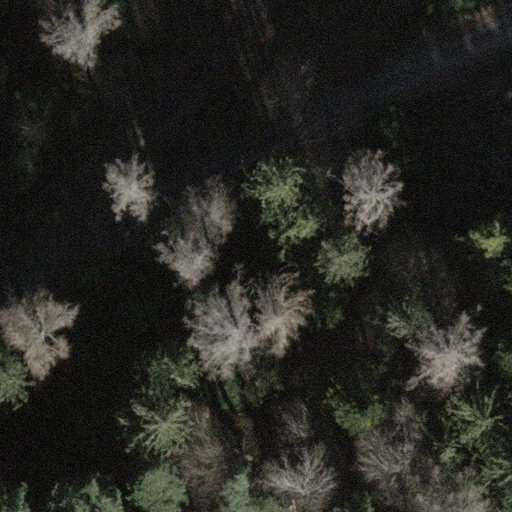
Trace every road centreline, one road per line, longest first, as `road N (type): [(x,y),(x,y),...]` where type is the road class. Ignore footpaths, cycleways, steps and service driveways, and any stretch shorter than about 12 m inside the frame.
road 1 (track): [(511,27),(80,222),(0,293)]
road 2 (track): [(250,0),(80,222)]
